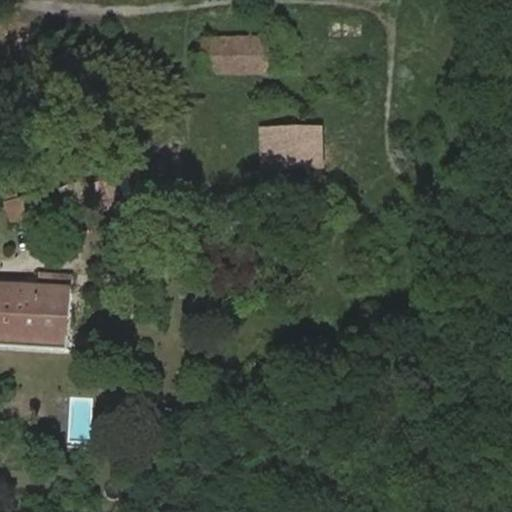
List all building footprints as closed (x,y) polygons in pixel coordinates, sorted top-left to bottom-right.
[(359,41),(361,16),(324,13),(322,38),(359,41)] [(232,70),(233,36),(209,35),(208,69),(232,70)] [(275,37),(233,36),(232,70),(273,71),(275,37)] [(320,131),(257,130),(256,167),(319,167),(320,131)] [(97,165),(65,173),(76,210),(125,195),(119,168),(98,174),(97,165)] [(12,172),(0,175),(0,181),(9,212),(45,202),(37,177),(15,184),(12,172)] [(40,278),(0,277),(0,343),(69,344),(71,271),(40,269),(40,278)]
